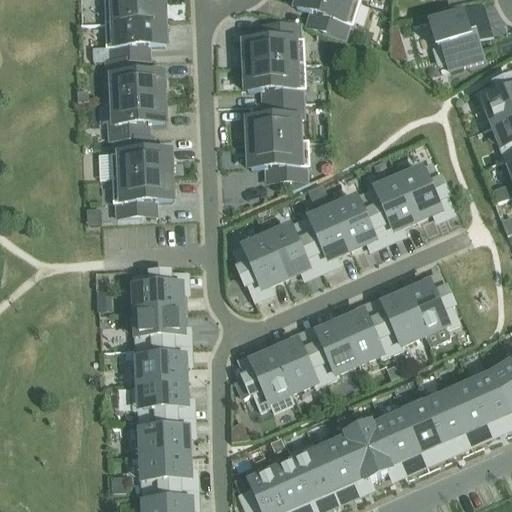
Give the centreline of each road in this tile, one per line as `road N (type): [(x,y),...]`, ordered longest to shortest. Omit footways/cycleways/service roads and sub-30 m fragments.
road 1 (residential): [(210,0),(202,37),(212,263)]
road 2 (residential): [(455,250),(237,340)]
road 3 (residential): [(237,340),(217,377),(220,511)]
